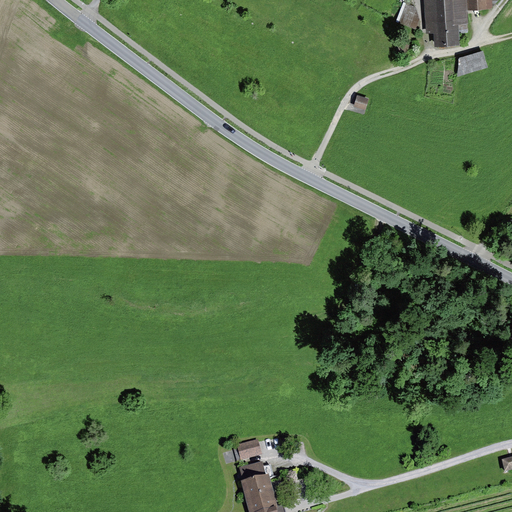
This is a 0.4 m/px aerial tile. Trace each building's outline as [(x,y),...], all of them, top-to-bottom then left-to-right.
[(461,45),(461,33),(460,25),(470,24),(470,12),(495,10),(494,0),(426,0),(429,35),(438,34),(439,47),(461,45)] [(395,4),(391,18),(397,20),(401,5),(395,4)] [(459,76),(490,68),(485,52),(461,58),(459,76)] [(357,96),(354,106),(365,109),(368,99),(357,96)] [(239,446),(243,461),(263,455),(258,440),(239,446)] [(511,458),(502,461),(505,472),(511,470),(511,458)] [(244,482),(241,483),(248,511),(289,511),(287,503),(278,506),(270,476),(266,477),(262,463),(241,469),(244,482)]
